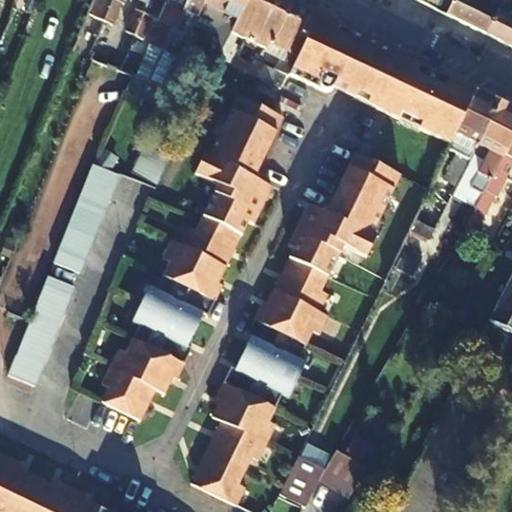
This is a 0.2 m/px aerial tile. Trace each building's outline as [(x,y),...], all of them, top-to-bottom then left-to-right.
[(74,0),(74,2),(89,10),(92,0),(74,0)] [(111,0),(101,0),(94,17),(103,21),(111,0)] [(111,0),(103,21),(102,22),(111,26),(121,5),(123,6),(125,0),(133,0),(146,6),(147,4),(148,0),(111,0)] [(164,11),(168,2),(168,0),(148,0),(147,4),(164,11)] [(147,80),(155,84),(159,85),(184,26),(190,29),(192,26),(202,4),(204,0),(186,0),(182,9),(179,8),(171,26),(147,80)] [(182,9),(186,0),(168,0),(168,2),(179,8),(182,9)] [(221,52),(230,33),(245,0),(204,0),(202,4),(192,26),(210,35),(205,44),(221,52)] [(244,40),(250,43),(270,0),(245,0),(230,33),(244,40)] [(270,45),(270,44),(291,4),(283,0),(270,0),(250,43),(265,49),(270,45)] [(416,0),(416,1),(433,10),(437,0),(416,0)] [(483,34),(500,0),(450,0),(443,15),(483,34)] [(511,0),(500,0),(483,34),(511,48),(511,0)] [(291,4),(270,44),(283,51),(275,71),(253,61),(249,65),(248,65),(246,72),(255,76),(281,88),(285,80),(287,76),(287,74),(295,57),(293,55),(313,14),(291,4)] [(133,35),(142,15),(134,11),(133,10),(123,30),(125,31),(124,34),(132,38),(133,35)] [(295,57),(287,74),(320,89),(335,88),(360,37),(313,14),(293,55),(295,57)] [(150,18),(142,15),(133,35),(141,38),(150,18)] [(147,80),(171,26),(164,24),(141,77),(147,80)] [(372,42),(360,37),(335,88),(348,95),(359,101),(383,48),(372,42)] [(425,123),(422,130),(451,145),(451,144),(476,93),(388,50),(383,48),(359,101),(402,120),(406,113),(425,123)] [(138,54),(127,49),(118,69),(120,70),(129,74),(138,54)] [(215,64),(230,68),(232,65),(234,60),(220,55),(215,64)] [(230,68),(245,72),(248,65),(234,60),(232,65),(230,68)] [(451,145),(449,148),(459,154),(441,191),(449,196),(471,154),(498,103),(476,93),(451,144),(451,145)] [(204,216),(241,234),(246,224),(253,228),(273,187),(261,181),(258,168),(281,119),(236,98),(208,156),(204,153),(194,174),(218,186),(204,216)] [(481,194),(484,189),(511,140),(511,110),(498,103),(471,154),(483,161),(461,199),(474,206),(481,194)] [(402,120),(422,130),(425,123),(406,113),(402,120)] [(511,140),(484,189),(498,197),(511,170),(511,140)] [(140,153),(131,173),(155,184),(165,164),(140,153)] [(294,248),(289,258),(326,276),(341,246),(365,258),(375,237),(371,235),(399,177),(354,155),(329,204),(318,209),(306,204),(286,244),(294,248)] [(47,259),(55,263),(97,164),(91,162),(47,259)] [(97,164),(55,263),(75,271),(117,175),(97,164)] [(241,234),(204,216),(196,231),(189,228),(181,244),(226,267),(241,234)] [(427,238),(433,227),(415,217),(413,222),(410,229),(427,238)] [(226,267),(181,244),(171,240),(162,258),(169,261),(163,274),(216,300),(224,284),(219,281),(226,267)] [(400,250),(394,270),(413,276),(419,255),(400,250)] [(318,292),(326,276),(289,258),(273,290),(318,312),(325,295),(318,292)] [(7,356),(12,359),(49,275),(44,272),(7,356)] [(148,287),(141,302),(195,328),(202,313),(209,316),(216,300),(163,274),(155,290),(148,287)] [(49,275),(12,359),(31,371),(70,284),(49,275)] [(511,275),(511,277),(489,321),(511,332),(511,275)] [(327,316),(318,312),(273,290),(266,304),(260,302),(252,318),(305,343),(312,331),(319,334),(327,316)] [(139,323),(132,337),(185,363),(193,348),(187,345),(195,328),(141,302),(133,319),(139,323)] [(243,353),(297,379),(304,363),(297,360),(305,343),(252,318),(244,334),(250,337),(243,353)] [(109,366),(154,388),(164,393),(172,376),(178,379),(185,363),(132,337),(124,352),(118,349),(109,366)] [(222,381),(275,407),(282,392),(288,396),(297,379),(243,353),(235,369),(229,366),(222,381)] [(31,371),(12,359),(7,356),(1,369),(27,381),(31,371)] [(154,388),(109,366),(101,383),(108,387),(101,401),(139,419),(154,388)] [(211,416),(221,421),(266,443),(274,425),(267,422),(275,407),(222,381),(214,397),(220,400),(211,416)] [(206,453),(244,471),(251,456),(258,460),(266,443),(221,421),(206,453)] [(341,460),(305,442),(279,496),(305,509),(316,484),(347,499),(372,447),(352,437),(341,460)] [(244,471),(206,453),(191,483),(236,504),(243,489),(237,486),(244,471)] [(5,457),(0,468),(0,511),(18,511),(35,477),(20,470),(22,465),(5,457)] [(57,511),(70,486),(54,479),(52,485),(35,477),(18,511),(57,511)] [(84,494),(70,486),(57,511),(93,511),(97,506),(82,499),(84,494)]
